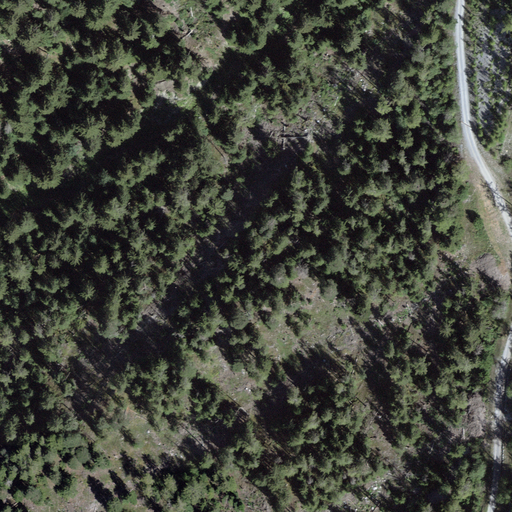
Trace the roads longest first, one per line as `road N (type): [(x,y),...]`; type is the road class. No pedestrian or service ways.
road 1 (track): [(463,0),(467,103),(480,156),(511,222)]
road 2 (track): [(511,362),(497,511)]
